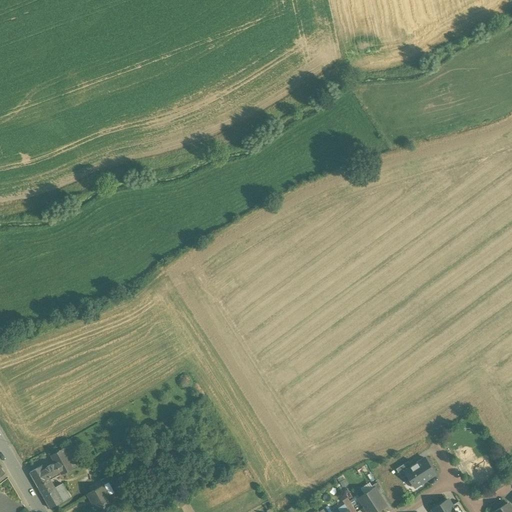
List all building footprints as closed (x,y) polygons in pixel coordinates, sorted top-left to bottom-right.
[(55,463),(46,468),(44,467),(49,477),(60,472),(61,474),(81,463),(71,444),(51,455),(55,463)] [(412,466),(405,470),(407,474),(409,477),(408,482),(412,483),(415,487),(419,484),(424,485),(425,481),(435,474),(425,457),(412,466)] [(408,461),(396,468),(402,477),(407,474),(405,470),(412,466),(408,461)] [(44,467),(43,465),(30,472),(38,487),(51,480),(49,477),(44,467)] [(111,474),(101,480),(104,485),(114,479),(111,474)] [(55,487),(51,480),(38,487),(50,508),(71,497),(63,483),(55,487)] [(379,495),(384,492),(378,482),(372,485),(374,487),(376,491),(379,495)] [(104,485),(87,494),(96,509),(103,505),(104,506),(105,505),(105,504),(112,500),(104,485)] [(368,511),(375,511),(386,506),(379,495),(376,491),(374,487),(359,497),(368,511)] [(356,511),(348,498),(343,501),(348,510),(349,511),(356,511)] [(448,499),(433,509),(434,511),(456,511),(452,505),(448,499)] [(465,511),(458,501),(452,505),(456,511),(465,511)] [(511,511),(511,508),(508,503),(493,511),(511,511)]
